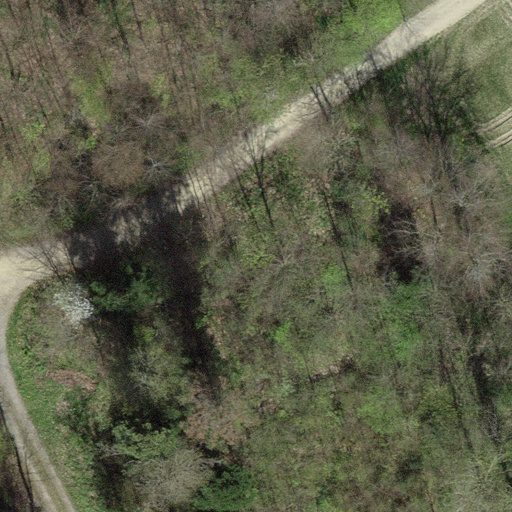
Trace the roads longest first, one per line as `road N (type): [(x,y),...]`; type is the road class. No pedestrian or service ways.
road 1 (track): [(458,0),(160,201),(97,232),(0,262)]
road 2 (track): [(0,383),(61,511)]
